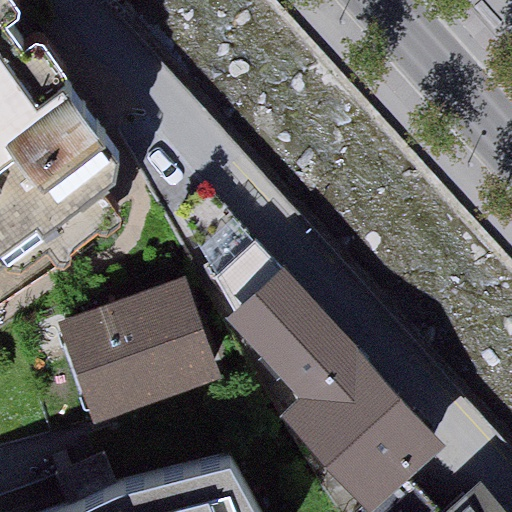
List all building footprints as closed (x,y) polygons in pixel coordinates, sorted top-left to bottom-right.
[(0,174),(12,166),(43,208),(114,156),(62,86),(39,103),(0,50),(0,174)] [(376,511),(446,447),(284,274),(227,327),(300,405),(283,421),(368,511),(376,511)] [(189,278),(59,323),(96,428),(226,383),(189,278)] [(259,511),(231,461),(121,485),(131,511),(123,511),(121,505),(101,511),(88,511),(85,503),(59,511),(259,511)] [(503,511),(484,489),(457,511),(409,511),(407,509),(403,511),(503,511)]
